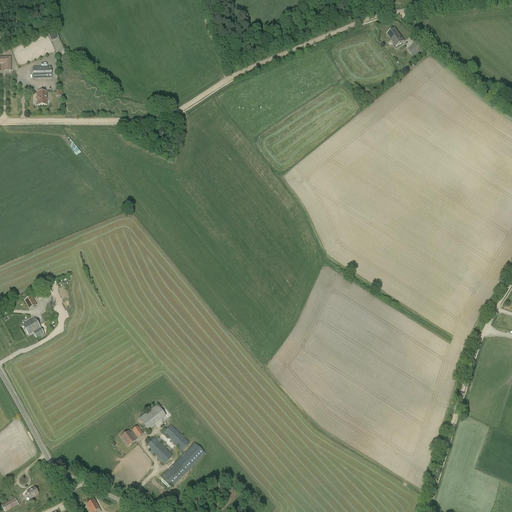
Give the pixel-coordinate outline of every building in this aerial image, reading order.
[(387,35),(396,47),(404,42),(394,29),(387,35)] [(48,35),(51,42),(58,39),(55,32),(48,35)] [(408,49),(415,56),(423,48),(416,41),(408,49)] [(11,57),(0,57),(0,61),(8,61),(8,71),(11,71),(11,57)] [(33,68),(33,79),(51,79),(51,67),(33,68)] [(47,101),(48,101),(48,96),(47,92),(38,92),(38,96),(38,102),(39,102),(39,107),(47,107),(47,101)] [(24,301),(29,310),(36,305),(31,297),(24,301)] [(33,333),(36,339),(43,334),(34,319),(22,326),(28,336),(33,333)] [(157,405),(139,419),(142,422),(148,430),(166,416),(157,405)] [(164,433),(181,451),(189,443),(171,426),(164,433)] [(128,447),(136,441),(134,440),(137,438),(143,434),(138,427),(132,431),(130,433),(128,432),(120,438),(128,447)] [(151,449),(149,451),(164,465),(173,456),(155,438),(147,446),(151,449)] [(162,477),(173,488),(189,471),(205,455),(194,443),(193,445),(162,477)] [(26,499),(29,497),(30,499),(35,496),(35,495),(38,494),(35,488),(27,493),(27,494),(24,495),(26,499)] [(15,498),(1,506),(4,511),(6,511),(19,505),(15,498)] [(86,505),(89,511),(100,511),(94,501),(86,505)]
